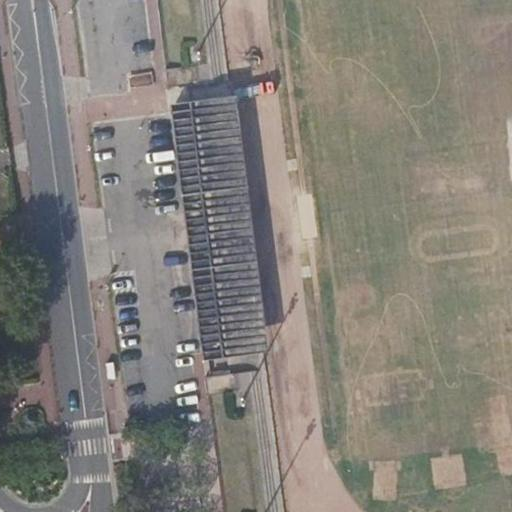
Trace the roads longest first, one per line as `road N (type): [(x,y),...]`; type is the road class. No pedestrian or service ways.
road 1 (residential): [(33,0),(89,449),(85,511)]
road 2 (unknown): [(131,121),(140,244),(164,383)]
